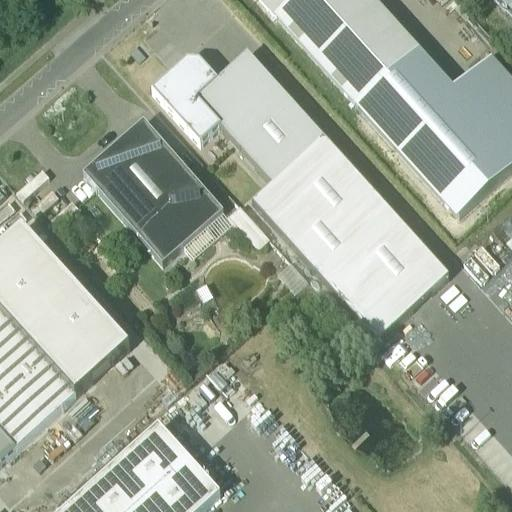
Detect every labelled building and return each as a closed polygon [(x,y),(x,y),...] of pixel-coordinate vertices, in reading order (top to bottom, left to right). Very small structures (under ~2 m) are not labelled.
[(256,0),(279,24),(304,0),(256,0)] [(304,0),(279,24),(359,111),(418,58),(364,0),(304,0)] [(418,58),(359,111),(461,222),(511,175),(511,86),(489,62),(452,95),(418,58)] [(218,87),(196,107),(221,134),(273,192),(325,145),(247,60),(218,87)] [(187,67),(153,98),(201,152),(221,134),(196,107),(218,87),(201,69),(187,67)] [(224,219),(144,129),(83,182),(163,273),(224,219)] [(325,145),(273,192),(253,211),(377,348),(449,282),(325,145)] [(264,240),(240,213),(228,224),(252,251),(264,240)] [(17,241),(0,256),(0,319),(75,402),(123,359),(17,241)] [(0,319),(0,438),(17,457),(76,403),(75,402),(0,319)] [(159,436),(74,511),(211,511),(220,504),(159,436)] [(0,472),(17,457),(0,438),(0,472)]
